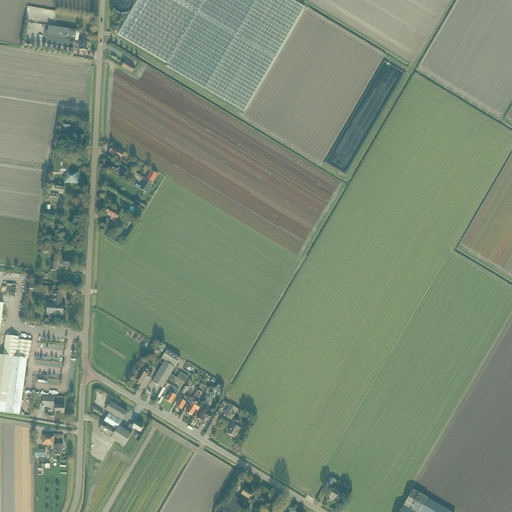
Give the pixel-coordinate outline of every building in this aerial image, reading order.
[(133,5),(133,3),(133,1),(132,0),(116,0),(116,2),(116,4),(116,6),(117,7),(118,9),(119,10),(121,10),(122,11),(124,11),(126,11),(127,11),(129,10),(130,9),(131,8),(132,6),(133,5)] [(137,0),(117,34),(168,64),(167,67),(244,112),(305,7),(292,0),(137,0)] [(48,32),(46,31),(45,38),(47,38),(46,44),(74,49),(79,50),(87,51),(88,41),(75,41),(77,31),(49,26),(48,32)] [(135,68),(125,62),(121,66),(132,73),(135,68)] [(70,129),(71,124),(63,122),(63,127),(62,127),(60,134),(66,135),(67,129),(70,129)] [(113,147),(109,153),(120,160),(124,153),(119,151),(113,147)] [(71,160),(65,159),(65,154),(56,153),(55,158),(54,171),(66,172),(66,174),(65,174),(65,183),(78,184),(79,172),(70,171),(71,160)] [(124,170),(118,167),(112,163),(108,169),(120,177),(124,170)] [(158,175),(151,171),(146,179),(153,183),(158,175)] [(147,193),(152,184),(145,180),(140,189),(147,193)] [(63,194),(64,186),(51,184),(49,192),(50,192),(48,201),(58,202),(59,194),(63,194)] [(115,222),(116,221),(125,227),(122,232),(129,236),(137,222),(120,212),(119,213),(117,212),(117,211),(109,207),(105,214),(112,218),(111,220),(115,222)] [(67,260),(67,259),(68,256),(61,255),(60,265),(63,266),(71,267),(71,260),(67,260)] [(63,292),(60,291),(60,287),(55,287),(55,290),(57,290),(57,288),(58,288),(58,291),(53,291),(53,299),(52,299),(51,300),(50,301),(49,302),(47,302),(46,315),(63,316),(64,303),(62,303),(63,292)] [(3,355),(0,354),(0,334),(4,304),(0,303),(0,412),(20,415),(27,359),(29,359),(32,341),(19,339),(19,337),(6,335),(3,355)] [(176,396),(179,391),(184,383),(185,383),(189,377),(180,372),(177,378),(171,374),(175,368),(175,367),(181,358),(167,349),(162,359),(165,360),(152,382),(163,388),(166,383),(173,387),(171,390),(172,390),(170,393),(170,392),(166,400),(171,403),(176,396)] [(153,373),(148,370),(143,367),(141,370),(135,379),(143,384),(147,377),(149,378),(153,373)] [(213,388),(222,394),(223,385),(217,381),(213,388)] [(195,402),(199,396),(201,393),(197,390),(195,393),(191,399),(195,402)] [(190,398),(187,396),(187,397),(183,395),(181,399),(180,398),(176,406),(178,407),(178,408),(180,409),(181,409),(182,409),(186,402),(187,403),(190,398)] [(60,404),(54,404),(54,397),(42,396),(42,407),(53,408),(53,409),(56,409),(55,412),(64,413),(65,406),(60,406),(60,404)] [(189,414),(191,415),(192,416),(196,409),(198,411),(201,406),(193,401),(187,412),(189,414)] [(141,425),(136,421),(133,426),(130,424),(126,430),(119,426),(128,412),(111,402),(105,410),(109,413),(99,430),(105,433),(104,435),(107,437),(108,435),(112,437),(111,438),(124,447),(132,434),(134,429),(140,432),(144,427),(143,426),(144,425),(141,424),(141,425)] [(231,420),(238,409),(230,405),(224,416),(231,420)] [(94,407),(93,411),(102,417),(104,413),(94,407)] [(206,408),(204,407),(196,418),(199,420),(199,421),(201,422),(202,421),(203,422),(204,419),(208,421),(212,415),(205,410),(206,408)] [(235,438),(241,429),(237,426),(240,422),(233,418),(229,425),(232,427),(228,434),(235,438)] [(42,434),(42,442),(43,442),(42,445),(53,445),(54,445),(54,436),(49,435),(42,434)] [(53,445),(53,448),(54,448),(54,455),(58,455),(59,455),(61,455),(62,452),(62,449),(63,449),(63,445),(54,444),(54,445),(53,445)] [(46,449),(35,449),(35,457),(45,458),(46,449)] [(331,477),(327,483),(331,486),(335,480),(331,477)] [(249,500),(253,494),(245,488),(241,494),(242,495),(239,499),(233,496),(225,508),(221,506),(217,511),(238,511),(244,503),(242,501),(245,497),(249,500)] [(340,501),(341,498),(343,500),(346,495),(343,493),(343,495),(333,489),(329,496),(333,499),(334,497),(340,501)] [(451,511),(413,490),(400,511),(451,511)]
